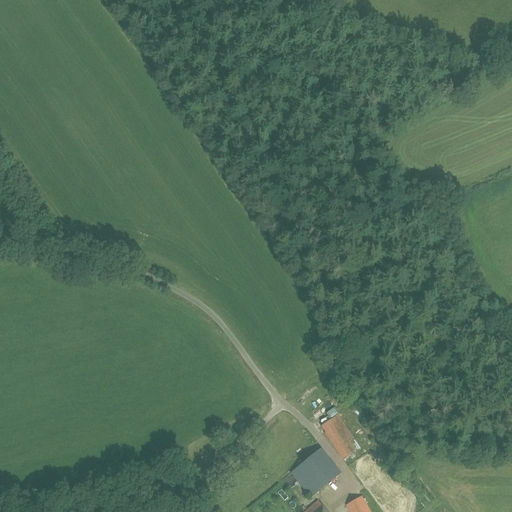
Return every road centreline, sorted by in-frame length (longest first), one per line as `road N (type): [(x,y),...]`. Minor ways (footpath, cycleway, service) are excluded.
road 1 (unclassified): [(0,171),(56,250),(188,297),(229,332),(275,398),(268,419),(175,511)]
road 2 (unknown): [(275,398),(311,416),(343,463),(343,507)]
